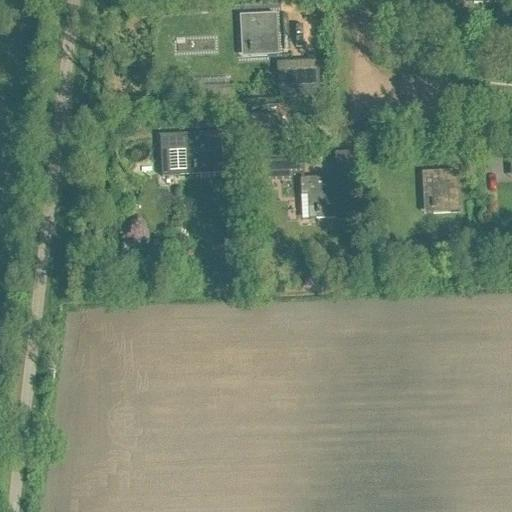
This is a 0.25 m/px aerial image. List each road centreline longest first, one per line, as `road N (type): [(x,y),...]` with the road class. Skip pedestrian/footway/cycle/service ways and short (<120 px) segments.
road 1 (unclassified): [(8,511),(72,0)]
road 2 (track): [(433,128),(375,84),(366,0)]
